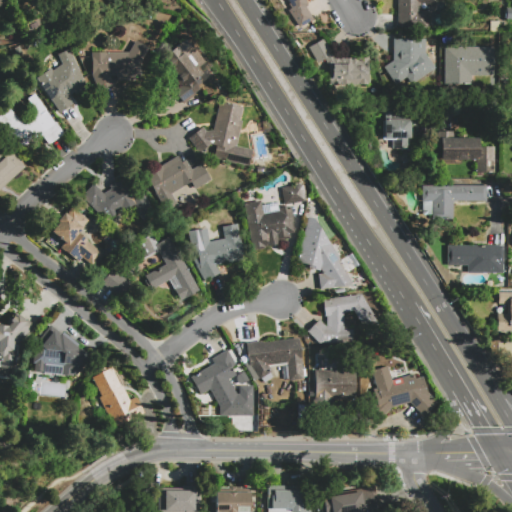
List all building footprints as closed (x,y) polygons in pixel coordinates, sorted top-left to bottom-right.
[(287,0),(305,0),(308,4),(305,7),(314,19),(300,28),(288,11),(291,9),(287,4),(289,2),(287,0)] [(396,0),(434,0),(434,3),(428,3),(428,27),(396,27),(396,0)] [(183,103),(172,88),(179,83),(161,58),(191,36),(216,72),(198,84),(200,88),(195,92),(196,94),(183,103)] [(406,56),(407,37),(425,38),(424,54),(435,67),(412,84),(407,77),(396,85),(383,67),(397,57),(400,61),(406,56)] [(311,45),(323,39),(333,58),(320,64),(311,45)] [(141,60),(141,76),(110,76),(114,85),(102,91),(94,75),(91,75),(91,52),(128,52),(136,40),(148,47),(141,60)] [(493,47),(494,76),(471,77),(471,82),(445,83),(444,49),(493,47)] [(74,92),(68,96),(73,104),(60,113),(36,78),(50,68),(52,71),(62,64),(57,54),(69,49),(87,89),(75,94),(74,92)] [(331,63),(351,63),(351,66),(362,66),(362,63),(369,63),(369,84),(331,84),(331,63)] [(15,131),(1,116),(10,109),(24,124),(36,116),(24,100),(34,93),(63,133),(47,144),(37,130),(22,141),(15,131)] [(213,130),(219,102),(243,107),(240,120),(242,120),(236,146),(253,149),(251,158),(209,148),(201,155),(188,138),(203,127),(206,131),(213,130)] [(383,119),(410,119),(410,138),(407,138),(407,148),(392,148),(392,140),(383,140),(383,119)] [(441,137),(478,138),(477,147),(477,159),(441,158),(441,137)] [(0,188),(0,148),(4,145),(24,167),(0,188)] [(477,147),(494,147),(494,173),(477,172),(477,159),(477,147)] [(178,156),(182,162),(186,160),(191,169),(201,164),(210,180),(195,188),(202,201),(182,212),(175,201),(164,207),(145,174),(178,156)] [(102,193),(110,189),(109,186),(117,182),(123,179),(125,181),(133,176),(152,209),(140,216),(133,203),(111,215),(105,204),(97,212),(81,196),(93,184),(102,193)] [(281,188),(301,184),(304,201),(284,205),(281,188)] [(486,185),(486,201),(452,201),(452,219),(422,219),(422,185),(486,185)] [(252,250),(244,203),(260,200),(261,206),(277,203),(278,208),(290,206),(294,232),(288,233),(289,238),(277,240),(277,244),(265,246),(265,248),(252,250)] [(78,261),(61,247),(65,242),(51,232),(59,222),(58,221),(64,213),(66,214),(71,207),(88,220),(78,232),(88,240),(87,241),(102,252),(92,265),(81,257),(78,261)] [(310,212),(352,283),(336,292),(319,262),(315,270),(298,257),(310,212)] [(190,247),(188,232),(201,230),(202,239),(224,235),(223,226),(237,224),(243,261),(216,265),(220,273),(205,281),(187,249),(190,247)] [(170,237),(199,290),(181,300),(169,279),(152,289),(144,275),(165,264),(155,246),(170,237)] [(450,246),(480,245),(481,265),(450,265),(450,246)] [(101,282),(113,269),(128,282),(117,296),(101,282)] [(307,332),(319,319),(327,327),(326,316),(324,316),(322,299),(361,294),(376,316),(362,325),(353,311),(344,312),(345,337),(330,337),(321,346),(307,332)] [(511,331),(497,331),(497,313),(507,313),(507,297),(511,297),(511,331)] [(17,346),(15,370),(0,368),(0,325),(8,326),(11,322),(9,320),(13,315),(15,317),(17,314),(25,321),(26,319),(34,326),(17,346)] [(34,371),(35,363),(31,363),(32,349),(37,349),(37,347),(38,347),(40,346),(35,342),(49,325),(61,335),(63,332),(80,346),(78,348),(82,351),(83,350),(87,354),(86,355),(87,356),(73,373),(72,372),(72,375),(34,371)] [(271,367),(273,370),(260,379),(248,359),(246,343),(262,341),(262,342),(298,337),(304,377),(289,379),(287,365),(271,367)] [(219,406),(210,389),(200,395),(190,377),(214,363),(211,359),(228,350),(240,373),(228,379),(237,394),(239,394),(239,386),(252,386),(253,416),(219,416),(219,406)] [(427,391),(437,403),(423,416),(410,402),(390,408),(379,419),(370,370),(387,365),(389,381),(413,374),(415,379),(422,377),(427,391)] [(130,400),(136,397),(146,416),(128,425),(120,411),(110,416),(92,377),(114,366),(130,400)] [(313,370),(354,371),(354,398),(331,398),(331,405),(313,404),(313,370)] [(267,511),(267,486),(309,486),(309,511),(267,511)] [(249,511),(215,511),(215,488),(249,487),(249,511)] [(317,511),(317,509),(324,508),(323,499),(329,498),(329,497),(339,495),(339,492),(374,487),(377,508),(363,511),(317,511)] [(158,511),(158,488),(199,488),(199,511),(158,511)]
